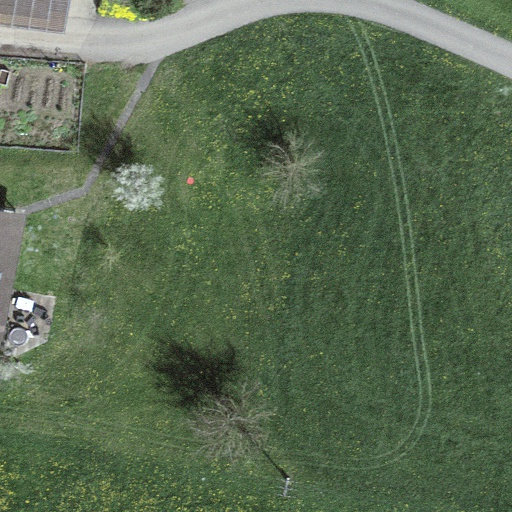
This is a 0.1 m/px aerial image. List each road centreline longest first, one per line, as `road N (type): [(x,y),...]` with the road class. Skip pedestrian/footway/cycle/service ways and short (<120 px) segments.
road 1 (track): [(258,0),(151,40),(0,38)]
road 2 (track): [(511,57),(355,0)]
